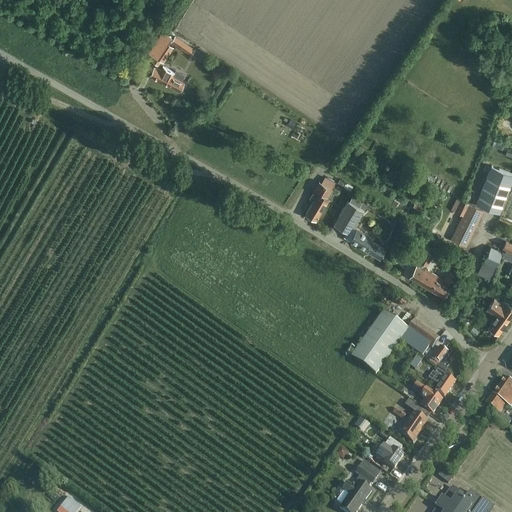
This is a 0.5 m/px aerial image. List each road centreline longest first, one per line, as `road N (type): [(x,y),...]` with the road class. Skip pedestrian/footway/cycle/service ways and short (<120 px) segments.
road 1 (residential): [(491,365),(397,282),(189,160)]
road 2 (unclassified): [(189,160),(7,56)]
road 3 (tertiary): [(389,511),(491,365)]
